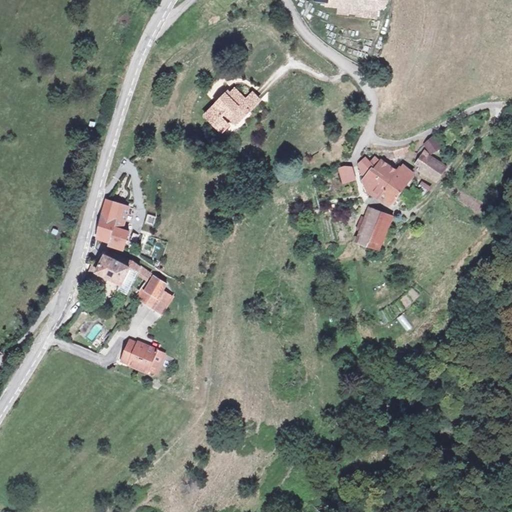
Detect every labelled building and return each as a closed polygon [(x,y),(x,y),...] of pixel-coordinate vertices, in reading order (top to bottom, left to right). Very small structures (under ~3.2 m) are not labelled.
[(314,0),(314,1),(326,3),(326,5),(339,7),(339,13),(378,18),(378,9),(381,9),(383,9),(385,8),(387,6),(388,4),(389,3),(389,0),(388,0),(314,0)] [(241,97),(230,85),(199,113),(218,134),(256,100),(248,90),(241,97)] [(421,142),(419,149),(409,163),(431,180),(443,165),(432,155),(437,146),(432,136),(421,142)] [(364,160),(359,157),(353,163),(356,167),(354,169),(360,176),(357,179),(360,189),(365,184),(371,189),(368,192),(384,203),(405,170),(395,164),(393,166),(388,162),(385,166),(375,158),(374,160),(369,155),(364,160)] [(346,166),(334,167),(337,181),(349,179),(346,166)] [(126,208),(103,202),(91,244),(121,252),(127,231),(120,229),(126,208)] [(387,214),(364,206),(353,242),(374,251),(387,214)] [(124,271),(97,257),(79,291),(107,305),(124,271)] [(173,288),(148,275),(135,301),(160,314),(173,288)] [(404,313),(397,317),(406,331),(413,327),(404,313)] [(86,338),(93,343),(104,328),(97,323),(86,338)] [(163,353),(128,338),(118,361),(153,376),(163,353)]
